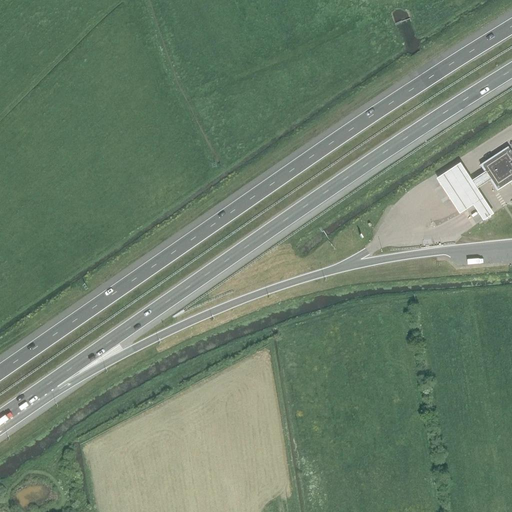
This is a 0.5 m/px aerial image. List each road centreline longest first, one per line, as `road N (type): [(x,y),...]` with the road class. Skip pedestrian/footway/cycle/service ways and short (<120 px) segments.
road 1 (motorway): [(511,26),(0,371)]
road 2 (motorway): [(46,386),(511,70)]
road 3 (motorway): [(46,386),(64,387),(201,318),(324,274)]
